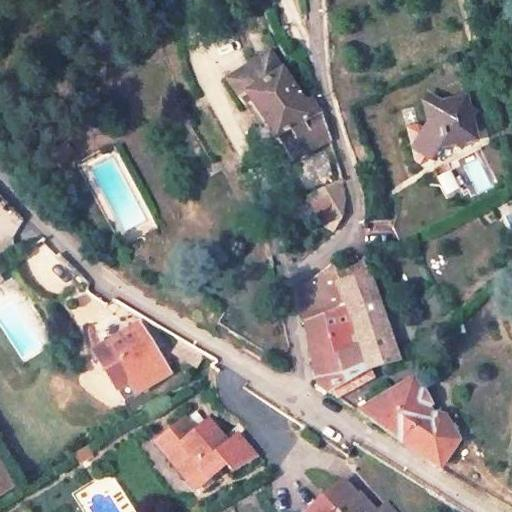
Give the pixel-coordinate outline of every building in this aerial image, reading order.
[(304,96),(272,48),(230,80),(261,129),(257,143),(274,166),(291,155),(297,162),(335,142),(324,110),(312,91),(304,96)] [(467,94),(457,99),(461,109),(470,104),(467,94)] [(461,109),(457,99),(440,105),(427,97),(421,107),(429,127),(421,144),(428,165),(440,170),(446,153),(459,145),(473,154),(477,145),(472,135),(481,131),(476,119),(482,109),(470,104),(461,109)] [(472,135),(477,145),(487,142),(481,131),(472,135)] [(348,180),(313,197),(334,236),(340,231),(348,219),(350,184),(348,180)] [(439,231),(430,209),(404,220),(413,244),(439,231)] [(400,362),(373,274),(354,284),(338,266),(310,286),(307,295),(321,390),(373,368),(400,362)] [(169,371),(139,323),(95,350),(125,398),(169,371)] [(446,417),(439,420),(417,382),(356,412),(443,470),(460,442),(446,417)] [(172,414),(143,440),(174,475),(188,462),(200,476),(218,460),(225,468),(249,453),(230,431),(219,439),(198,418),(185,430),(172,414)] [(73,458),(86,450),(80,441),(68,450),(73,458)] [(200,476),(188,462),(174,475),(186,488),(200,476)] [(299,511),(367,511),(366,510),(334,473),(295,508),(299,511)] [(366,510),(367,511),(392,511),(380,497),(366,510)]
